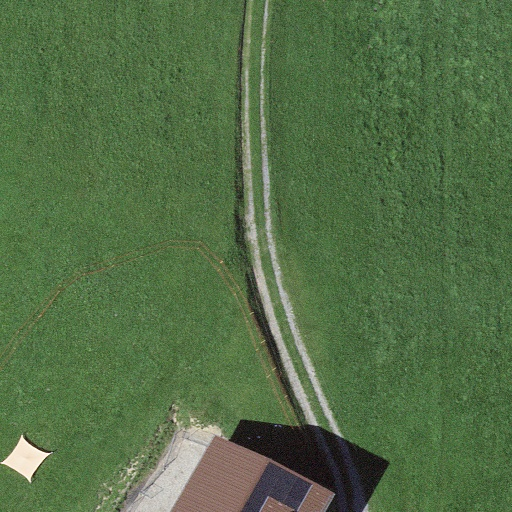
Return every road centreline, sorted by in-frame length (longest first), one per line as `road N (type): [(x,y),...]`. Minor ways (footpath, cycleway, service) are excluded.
road 1 (track): [(260,0),(259,230),(227,351),(137,511)]
road 2 (track): [(259,230),(275,300),(355,511)]
